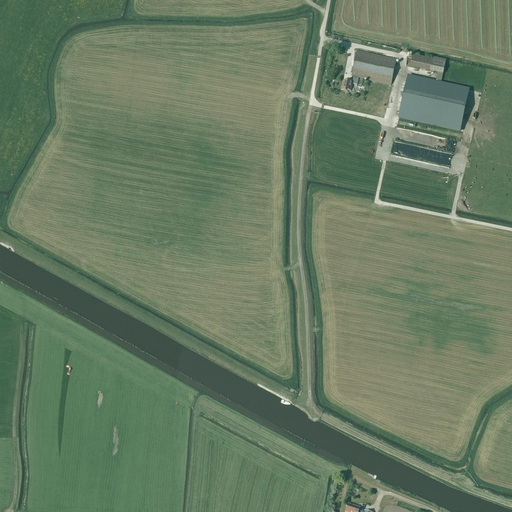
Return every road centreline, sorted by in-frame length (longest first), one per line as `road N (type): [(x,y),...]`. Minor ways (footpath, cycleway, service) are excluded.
road 1 (track): [(310,401),(298,218),(311,102)]
road 2 (track): [(390,121),(376,201),(511,229)]
road 3 (track): [(459,482),(336,424),(310,401)]
